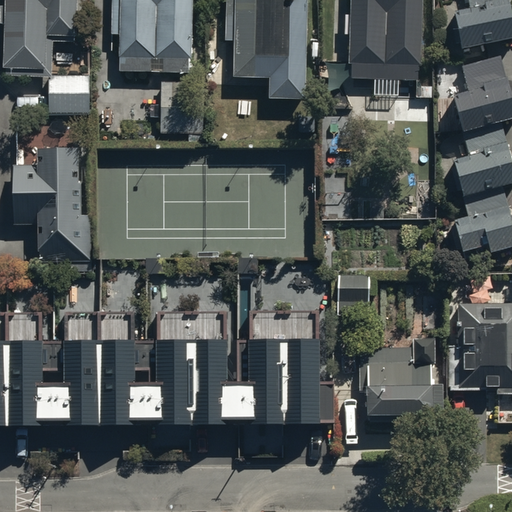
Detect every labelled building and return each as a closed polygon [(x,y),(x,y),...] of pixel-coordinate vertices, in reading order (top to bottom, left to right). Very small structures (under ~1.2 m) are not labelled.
[(78,40),(77,0),(3,0),(3,76),(48,76),(48,111),(90,111),(90,74),(51,73),(51,40),(78,40)] [(191,56),(191,0),(110,0),(111,32),(119,32),(119,55),(121,55),(121,69),(189,70),(189,55),(191,56)] [(304,97),(306,0),(225,0),(225,38),(233,38),(232,74),(268,74),(268,96),(304,97)] [(422,64),(422,0),(349,0),(349,13),(343,13),(343,32),(349,32),(349,61),(351,61),(351,76),(417,76),(417,64),(422,64)] [(511,31),(511,17),(508,0),(468,0),(469,4),(454,7),(462,42),(511,31)] [(511,115),(511,100),(499,53),(462,63),(468,87),(452,91),(469,152),(452,157),(467,210),(453,214),(461,247),(488,239),(490,248),(511,241),(511,219),(502,183),(511,180),(511,160),(500,118),(511,115)] [(202,80),(161,79),(161,131),(202,131),(202,80)] [(79,213),(77,144),(36,145),(36,161),(13,162),(15,222),(37,221),(38,261),(92,260),(90,212),(79,213)] [(338,273),(337,314),(367,315),(368,274),(338,273)] [(511,300),(458,301),(458,385),(486,385),(486,391),(511,391),(511,300)] [(0,422),(319,423),(319,426),(334,426),(334,389),(319,389),(319,346),(238,346),(238,384),(226,384),(226,318),(159,318),(159,347),(137,347),(137,319),(65,319),(65,347),(42,347),(42,318),(0,317),(0,422)] [(434,360),(434,336),(413,336),(413,362),(359,362),(359,389),(366,389),(366,408),(430,408),(430,360),(434,360)]
